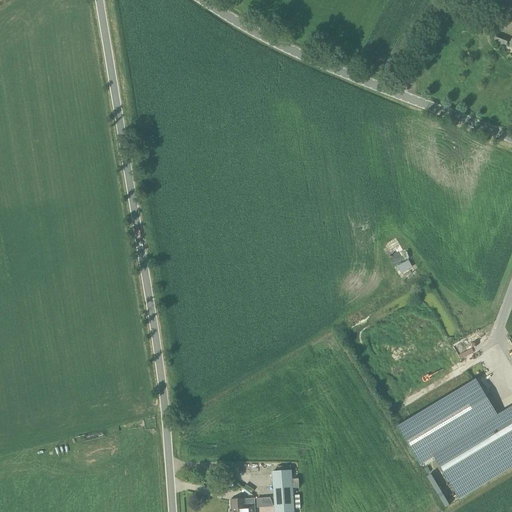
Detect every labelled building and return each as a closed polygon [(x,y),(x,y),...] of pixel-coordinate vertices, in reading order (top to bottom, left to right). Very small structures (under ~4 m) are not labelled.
[(497,34),(494,41),(506,46),(509,39),(497,34)] [(404,236),(393,248),(422,274),(433,263),(404,236)] [(475,386),(479,399),(489,396),(485,383),(475,386)] [(511,407),(433,455),(460,500),(511,468),(511,407)] [(422,448),(415,453),(419,460),(427,456),(422,448)] [(272,473),(275,511),(294,511),(291,471),(272,473)] [(255,511),(254,499),(230,501),(231,511),(255,511)]
